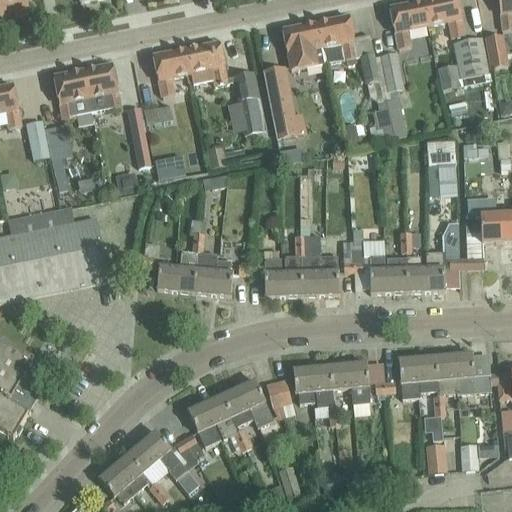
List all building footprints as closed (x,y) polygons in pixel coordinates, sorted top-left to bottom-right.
[(0,0),(0,22),(0,23),(29,17),(27,9),(26,1),(31,0),(0,0)] [(465,40),(457,0),(450,0),(421,6),(427,30),(445,26),(449,43),(465,40)] [(511,0),(498,0),(503,36),(511,34),(511,18),(511,17),(511,0)] [(427,30),(421,6),(390,12),(398,54),(410,51),(406,34),(427,30)] [(350,21),(315,27),(316,33),(319,52),(322,51),(326,68),(342,65),(347,64),(348,67),(357,66),(356,62),(358,62),(354,40),(350,21)] [(315,27),(283,34),(284,39),(286,53),(291,76),(302,73),(326,68),(322,51),(319,52),(316,33),(315,27)] [(490,74),(509,71),(504,39),(485,42),(490,74)] [(482,42),(454,47),(458,68),(439,72),(444,95),(463,91),(461,84),(490,78),(482,42)] [(229,88),(220,47),(187,54),(192,78),(194,89),(212,84),(214,91),(229,88)] [(192,78),(187,54),(153,61),(162,102),(173,100),(170,83),(192,78)] [(397,56),(381,60),(389,103),(386,104),(394,143),(407,140),(398,96),(405,94),(397,56)] [(375,57),(360,60),(360,61),(366,88),(367,88),(370,102),(377,106),(385,104),(381,85),(376,61),(375,57)] [(122,113),(113,69),(84,75),(92,117),(109,113),(109,116),(122,113)] [(264,77),(276,144),(288,141),(285,123),(295,121),(285,73),(264,77)] [(92,117),(84,75),(54,81),(63,125),(76,123),(75,120),(92,117)] [(255,75),(233,80),(244,140),(246,140),(248,148),(264,144),(263,136),(264,136),(257,103),(260,102),(255,75)] [(22,130),(14,89),(0,91),(0,117),(5,116),(8,133),(22,130)] [(379,114),(372,115),(376,130),(380,146),(385,145),(394,143),(386,104),(385,104),(377,106),(379,114)] [(148,130),(174,124),(170,108),(144,114),(148,130)] [(141,112),(127,115),(136,158),(139,172),(153,169),(150,155),(141,112)] [(43,125),(27,129),(34,164),(50,160),(43,125)] [(64,163),(73,161),(66,128),(45,133),(61,205),(73,202),(64,163)] [(430,185),(430,200),(457,200),(455,143),(426,144),(426,168),(437,168),(437,185),(430,185)] [(508,149),(499,149),(499,163),(508,163),(508,149)] [(224,152),(207,155),(211,174),(228,170),(227,169),(227,166),(225,156),(224,152)] [(158,186),(186,178),(180,157),(153,165),(158,186)] [(213,193),(229,189),(226,179),(211,182),(213,193)] [(511,219),(481,221),(482,247),(511,245),(511,219)] [(105,266),(96,221),(0,241),(0,307),(109,285),(105,266)] [(190,238),(194,239),(200,239),(201,228),(202,224),(192,224),(190,238)] [(450,240),(442,240),(443,256),(444,256),(444,272),(444,273),(444,274),(450,274),(460,273),(460,264),(458,229),(450,229),(450,240)] [(363,234),(354,234),(354,245),(355,277),(365,276),(364,261),(364,246),(363,234)] [(400,237),(401,248),(412,247),(412,237),(400,237)] [(194,239),(193,248),(204,248),(205,239),(200,239),(194,239)] [(295,249),(295,250),(309,250),(309,240),(299,240),(299,241),(295,241),(295,249)] [(309,259),(300,259),(301,261),(302,300),(321,300),(321,292),(320,261),(321,261),(321,240),(309,240),(309,250),(309,259)] [(344,245),(343,260),(344,277),(355,277),(354,245),(344,245)] [(412,247),(401,248),(401,258),(413,258),(412,247)] [(198,257),(194,297),(213,299),(216,258),(203,257),(204,248),(193,248),(192,256),(198,257)] [(295,250),(295,259),(300,259),(309,259),(309,250),(295,250)] [(281,255),(265,255),(265,278),(265,281),(265,301),(284,301),(284,295),(283,281),(283,254),(281,255)] [(176,296),(194,297),(198,257),(192,256),(182,256),(180,273),(178,272),(176,296)] [(443,256),(426,257),(426,274),(426,289),(426,296),(445,296),(444,274),(444,273),(444,272),(444,256),(443,256)] [(218,263),(218,259),(216,258),(213,299),(231,301),(233,277),(230,277),(231,265),(218,263)] [(321,261),(320,261),(321,292),(321,300),(340,299),(339,292),(339,277),(338,260),(321,261)] [(370,261),(370,276),(371,295),(371,298),(389,298),(389,293),(389,275),(388,275),(386,275),(385,260),(370,261)] [(157,273),(158,262),(144,261),(143,272),(157,273)] [(286,281),(283,281),(284,295),(284,301),(302,300),(301,261),(285,262),(286,281)] [(422,261),(407,261),(407,263),(407,274),(408,292),(408,297),(426,296),(426,289),(426,274),(422,274),(422,261)] [(407,263),(387,263),(388,275),(389,275),(389,293),(389,298),(408,297),(408,292),(407,274),(407,263)] [(467,264),(468,273),(484,272),(484,263),(467,264)] [(249,281),(250,269),(240,268),(239,280),(249,281)] [(249,281),(259,281),(260,269),(250,269),(249,281)] [(178,272),(159,271),(157,294),(176,296),(178,272)] [(0,435),(13,444),(29,418),(24,414),(10,406),(11,404),(10,403),(35,361),(28,358),(17,351),(0,340),(0,435)] [(475,380),(473,358),(454,360),(457,398),(457,399),(492,396),(491,379),(475,380)] [(439,396),(439,401),(446,401),(445,399),(457,398),(455,364),(454,360),(436,361),(439,396)] [(439,396),(436,361),(418,363),(422,397),(439,396)] [(422,403),(422,397),(418,363),(399,365),(401,388),(403,404),(422,403)] [(369,390),(367,367),(349,369),(351,392),(353,410),(370,408),(368,391),(369,390)] [(349,369),(330,371),(333,394),(351,392),(349,369)] [(318,412),(328,411),(334,410),(333,394),(330,371),(312,373),(312,378),(314,396),(316,396),(318,412)] [(315,406),(314,396),(312,373),(293,374),(296,397),(298,397),(299,407),(315,406)] [(511,377),(498,378),(498,383),(499,398),(499,406),(511,405),(511,376),(511,377)] [(283,411),(293,408),(286,384),(277,386),(283,411)] [(274,426),(256,385),(239,393),(253,425),(254,424),(258,433),(274,426)] [(277,386),(267,390),(277,427),(287,424),(283,411),(277,386)] [(385,389),(376,390),(377,399),(386,398),(385,389)] [(396,389),(385,389),(386,398),(388,398),(396,398),(396,389)] [(239,393),(222,400),(237,432),(253,425),(239,393)] [(224,444),(234,439),(234,438),(238,436),(237,432),(224,405),(222,400),(205,408),(207,412),(214,429),(216,428),(224,444)] [(435,402),(436,412),(447,411),(446,401),(439,401),(435,402)] [(214,429),(205,408),(188,416),(198,436),(205,452),(221,445),(214,429)] [(328,411),(329,421),(341,420),(340,409),(334,410),(328,411)] [(447,411),(436,412),(437,422),(441,422),(448,421),(447,411)] [(511,412),(501,414),(502,433),(511,432),(511,412)] [(341,420),(329,421),(330,431),(336,431),(342,430),(341,420)] [(234,439),(238,448),(248,443),(243,434),(238,436),(234,438),(234,439)] [(156,436),(142,448),(144,450),(159,467),(161,465),(170,475),(169,476),(170,477),(177,485),(189,475),(173,455),(171,453),(169,451),(158,438),(156,436)] [(442,436),(433,437),(434,447),(443,446),(442,436)] [(197,465),(205,459),(192,438),(183,444),(189,453),(197,465)] [(248,443),(238,448),(242,457),(247,454),(252,452),(248,443)] [(189,453),(183,444),(175,449),(181,458),(189,453)] [(142,448),(128,460),(130,463),(145,479),(159,467),(144,450),(142,448)] [(462,476),(479,474),(477,448),(460,449),(462,476)] [(444,449),(427,450),(429,478),(447,477),(444,449)] [(252,452),(247,454),(252,464),(256,462),(252,452)] [(128,460),(114,472),(117,476),(136,498),(147,489),(150,486),(145,479),(130,463),(128,460)] [(343,484),(368,482),(367,468),(342,470),(343,484)] [(114,472),(100,484),(103,487),(113,499),(117,504),(119,502),(124,508),(136,498),(117,476),(114,472)] [(280,476),(288,504),(301,500),(292,472),(280,476)] [(189,477),(178,485),(188,498),(199,490),(189,477)] [(344,499),(342,480),(322,483),(324,502),(344,499)] [(149,495),(155,502),(164,493),(158,486),(154,490),(149,495)] [(164,493),(155,502),(161,509),(166,505),(171,501),(164,493)]
